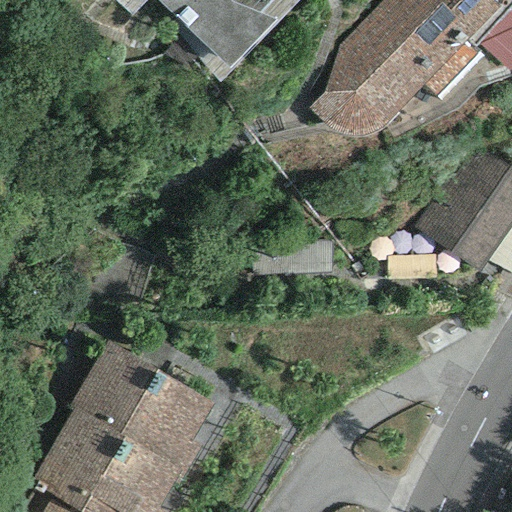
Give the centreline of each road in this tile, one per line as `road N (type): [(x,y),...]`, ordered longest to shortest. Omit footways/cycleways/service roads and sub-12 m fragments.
road 1 (residential): [(511,356),(433,375),(355,420),(316,466)]
road 2 (tertiary): [(511,358),(433,511)]
